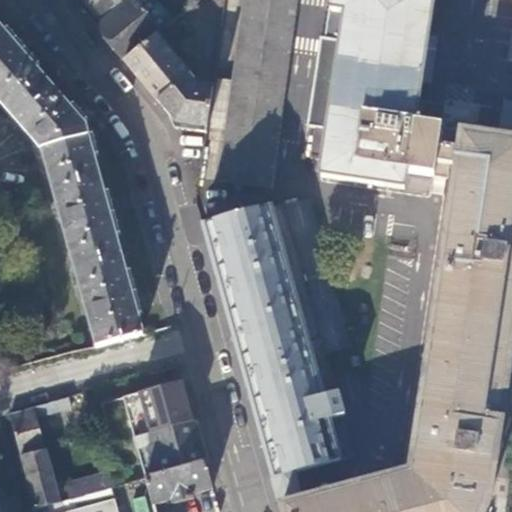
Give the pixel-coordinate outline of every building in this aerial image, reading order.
[(73,0),(122,60),(158,32),(162,29),(149,13),(138,0),(73,0)] [(205,133),(202,157),(200,174),(200,175),(212,177),(237,0),(223,0),(212,85),(205,133)] [(243,0),(217,179),(267,189),(294,0),(243,0)] [(329,54),(317,52),(306,125),(312,126),(308,160),(321,161),(319,178),(402,190),(405,173),(444,179),(447,165),(459,167),(459,170),(453,169),(452,171),(459,173),(454,205),(448,204),(448,207),(453,208),(448,240),(443,239),(442,241),(448,242),(443,274),(438,273),(437,275),(443,276),(438,309),(432,308),(432,311),(437,312),(436,319),(431,318),(428,335),(434,336),(433,344),(427,343),(427,345),(432,346),(427,378),(422,378),(421,380),(427,381),(422,413),(417,412),(417,414),(422,415),(417,447),(411,446),(411,449),(416,450),(413,475),(409,469),(407,471),(410,476),(389,482),(387,476),(384,477),(386,483),(354,492),(353,486),(350,486),(352,492),(320,501),(319,495),(316,496),(318,501),(286,510),(285,504),(282,505),(284,510),(280,511),(478,511),(480,508),(482,502),(484,495),(489,496),(489,493),(484,492),(489,461),(494,461),(494,459),(489,458),(491,449),(494,434),(493,433),(494,426),(500,427),(500,424),(495,423),(500,391),(505,392),(505,389),(500,388),(505,357),(510,357),(510,355),(505,354),(510,323),(511,322),(511,319),(510,320),(511,305),(511,139),(498,137),(464,132),(464,135),(459,134),(458,137),(464,138),(461,152),(449,150),(451,132),(453,133),(453,131),(438,129),(439,121),(426,118),(424,127),(413,125),(415,114),(417,114),(417,111),(415,111),(419,84),(424,56),(424,55),(426,56),(426,53),(424,53),(428,27),(430,27),(431,24),(428,23),(431,0),(330,0),(329,10),(324,10),(319,40),(332,41),(329,54)] [(85,129),(0,31),(0,104),(40,150),(94,347),(141,335),(85,129)] [(158,32),(122,60),(148,92),(183,63),(158,32)] [(319,40),(317,52),(329,54),(332,41),(319,40)] [(424,56),(419,84),(430,85),(434,58),(424,56)] [(183,63),(148,92),(176,128),(184,133),(205,133),(212,85),(200,84),(196,81),(183,63)] [(511,102),(503,101),(498,137),(511,139),(511,102)] [(201,225),(271,480),(298,473),(289,442),(318,434),(304,386),(314,383),(303,344),(294,347),(256,210),(201,225)] [(204,462),(182,382),(100,404),(123,485),(144,479),(204,462)] [(9,414),(34,510),(58,503),(40,434),(36,420),(59,413),(70,410),(69,406),(74,404),(72,397),(11,414),(9,414)] [(63,428),(59,413),(36,420),(40,434),(63,428)] [(190,494),(211,489),(204,462),(144,479),(151,505),(171,499),(172,503),(191,499),(190,494)] [(68,500),(110,489),(113,488),(109,475),(65,487),(68,500)] [(116,511),(110,489),(68,500),(58,503),(34,510),(33,510),(33,511),(116,511)] [(131,498),(134,511),(148,511),(145,495),(131,498)]
